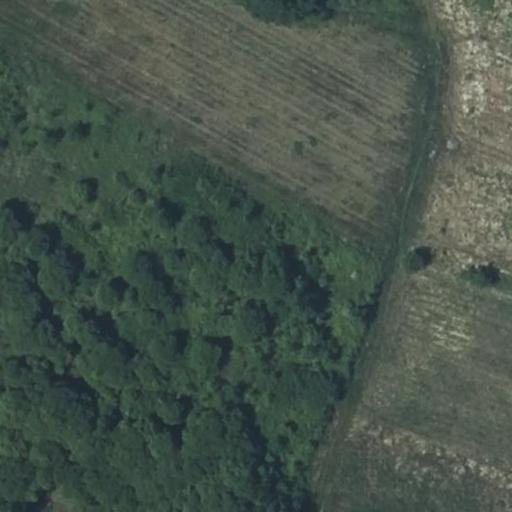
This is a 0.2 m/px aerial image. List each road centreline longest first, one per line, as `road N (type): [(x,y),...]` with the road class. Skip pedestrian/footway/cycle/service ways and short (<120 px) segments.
road 1 (track): [(411,0),(440,71),(383,266),(0,56)]
road 2 (track): [(383,266),(314,511)]
